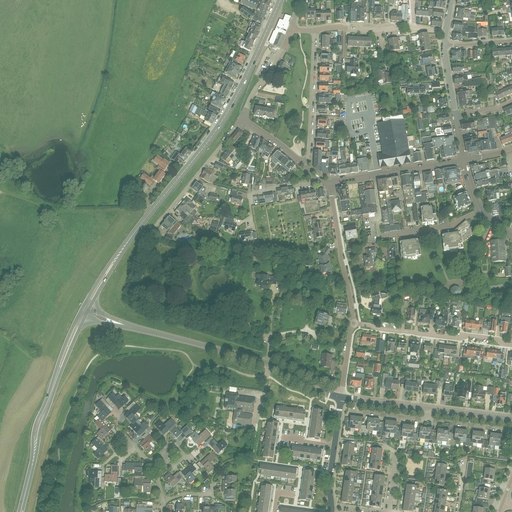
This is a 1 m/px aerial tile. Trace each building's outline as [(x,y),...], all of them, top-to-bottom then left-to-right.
[(258,15),(257,19),(258,21),(258,20),(261,22),(262,19),(264,19),(271,0),(256,0),(256,1),(253,0),(241,0),(240,4),(256,10),(255,13),(258,15)] [(358,3),(351,3),(350,22),(364,22),(364,13),(365,14),(365,0),(357,0),(358,0),(358,1),(358,3)] [(258,21),(257,19),(255,16),(243,8),(240,12),(251,20),(252,18),(256,23),(258,21)] [(430,16),(431,10),(428,9),(420,8),(416,8),(416,16),(428,17),(428,15),(430,16)] [(456,13),(474,16),(475,16),(475,14),(470,13),(470,12),(464,11),(464,9),(456,8),(456,13)] [(401,22),(402,20),(402,15),(401,13),(397,12),(397,11),(393,11),(391,13),(390,21),(401,22)] [(280,48),(290,24),(289,24),(291,17),(286,15),(285,15),(283,21),(279,20),(275,30),(270,43),(269,43),(271,44),(280,48)] [(432,19),(431,26),(440,27),(441,20),(432,19)] [(468,25),(462,24),(454,22),(453,29),(454,30),(454,32),(461,33),(472,33),(474,33),(477,33),(477,30),(474,29),(467,28),(468,25)] [(249,35),(257,39),(260,33),(259,32),(261,27),(255,24),(253,23),(251,29),(250,28),(247,33),(250,34),(249,35)] [(487,33),(487,30),(481,30),(481,24),(477,24),(478,37),(486,37),(485,33),(487,33)] [(453,41),(461,41),(461,34),(453,33),(453,41)] [(250,52),(257,39),(249,35),(248,38),(246,37),(245,39),(247,40),(245,43),(243,42),(240,46),(243,48),(250,52)] [(466,57),(466,53),(466,51),(460,51),(460,50),(452,51),(452,57),(451,58),(451,59),(452,60),(452,61),(461,60),(460,57),(461,56),(462,56),(462,57),(466,57)] [(472,58),(473,60),(477,60),(477,51),(468,51),(468,58),(472,58)] [(240,63),(242,64),(246,57),(236,52),(232,59),(240,63)] [(431,55),(422,56),(422,60),(419,60),(420,66),(431,66),(430,62),(433,62),(431,55)] [(357,65),(358,60),(351,60),(350,64),(347,64),(346,72),(350,72),(350,75),(357,75),(357,73),(358,73),(358,65),(357,65)] [(228,67),(238,73),(241,67),(231,61),(228,67)] [(286,65),(281,62),(276,72),(281,75),(284,70),(287,72),(290,67),(286,65)] [(328,73),(329,68),(332,69),(332,66),(329,66),(329,65),(325,65),(325,66),(320,65),(320,66),(319,66),(319,72),(320,72),(328,73)] [(459,66),(459,65),(452,66),(453,73),(460,72),(460,70),(462,69),(463,71),(464,70),(464,75),(474,74),(473,71),(468,71),(468,68),(465,69),(464,66),(459,66)] [(238,73),(228,67),(225,73),(236,78),(238,73)] [(433,76),(437,75),(437,74),(438,74),(438,71),(437,71),(436,68),(431,69),(431,68),(427,68),(428,77),(426,77),(427,81),(434,79),(433,76)] [(385,70),(378,71),(379,81),(380,81),(383,81),(383,82),(384,84),(391,83),(389,73),(386,74),(385,70)] [(215,83),(230,91),(234,83),(223,78),(223,77),(220,76),(216,83),(215,83)] [(468,80),(467,76),(464,76),(462,76),(454,78),(455,84),(462,83),(463,87),(475,86),(483,86),(482,83),(482,78),(468,80)] [(226,99),(230,91),(215,83),(212,89),(217,92),(216,94),(226,99)] [(419,84),(419,94),(426,94),(426,91),(428,91),(428,84),(421,84),(422,88),(419,88),(419,84)] [(407,95),(413,95),(413,88),(412,88),(411,88),(411,85),(400,85),(400,89),(407,89),(407,95)] [(502,91),(501,91),(500,89),(499,85),(496,86),(498,90),(499,92),(496,94),(499,100),(504,97),(502,91)] [(510,95),(507,88),(502,91),(504,97),(510,95)] [(214,98),(211,104),(221,109),(226,100),(213,93),(211,97),(214,98)] [(328,95),(326,95),(326,96),(319,95),(318,103),(330,103),(331,100),(332,100),(332,96),(328,95)] [(445,99),(441,100),(441,97),(434,98),(435,101),(436,100),(437,108),(440,107),(440,108),(446,107),(447,106),(447,104),(446,103),(445,99)] [(189,112),(194,114),(198,108),(192,105),(189,112)] [(268,119),(270,106),(266,105),(266,109),(263,109),(262,117),(268,119)] [(211,106),(209,109),(206,107),(205,110),(208,111),(208,112),(217,116),(220,110),(211,106)] [(270,106),(268,119),(274,120),(276,107),(270,106)] [(382,106),(383,115),(390,114),(390,112),(385,113),(384,106),(382,106)] [(511,114),(509,107),(503,110),(506,116),(511,114)] [(205,121),(212,125),(216,117),(198,108),(195,114),(199,115),(199,114),(206,118),(205,121)] [(421,114),(417,114),(416,114),(416,120),(418,130),(423,129),(422,123),(422,119),(427,119),(427,113),(421,114)] [(448,115),(441,116),(437,117),(438,122),(442,121),(443,123),(450,122),(448,115)] [(497,128),(495,117),(488,118),(482,119),(483,119),(484,130),(486,130),(487,130),(497,128)] [(326,119),(318,118),(317,118),(316,126),(319,126),(320,125),(326,126),(326,121),(328,121),(328,119),(326,119)] [(478,131),(484,130),(483,119),(461,122),(462,130),(477,128),(478,131)] [(387,167),(393,166),(400,165),(403,164),(411,163),(408,150),(403,120),(377,124),(383,154),(377,155),(380,168),(387,167)] [(431,137),(431,139),(440,137),(439,136),(452,134),(450,125),(446,126),(446,127),(443,128),(435,129),(436,132),(430,133),(431,137)] [(238,130),(230,140),(229,140),(234,144),(242,134),(238,130)] [(317,138),(326,139),(328,139),(328,135),(330,135),(330,132),(326,132),(326,131),(322,131),(322,132),(317,132),(316,132),(316,137),(317,138)] [(434,153),(431,139),(431,137),(426,137),(425,132),(424,133),(423,131),(421,131),(422,133),(421,133),(422,138),(422,142),(423,142),(423,145),(424,149),(426,161),(435,159),(434,158),(434,153)] [(488,141),(479,142),(478,142),(465,145),(467,153),(468,154),(482,151),(482,152),(498,149),(492,132),(487,133),(488,141)] [(476,141),(478,141),(478,138),(476,138),(475,134),(468,136),(468,137),(464,138),(465,143),(476,141)] [(257,147),(259,142),(259,141),(259,139),(254,136),(248,149),(257,153),(258,148),(257,147)] [(440,137),(431,139),(434,153),(439,153),(438,147),(441,147),(443,158),(455,156),(456,155),(454,144),(453,144),(453,142),(454,142),(453,137),(440,138),(440,137)] [(502,145),(508,143),(506,137),(500,139),(502,145)] [(259,148),(263,151),(265,152),(270,145),(260,139),(259,148)] [(316,148),(317,148),(317,149),(332,150),(332,149),(332,148),(329,148),(329,141),(317,141),(317,145),(315,145),(315,147),(316,148)] [(265,152),(263,151),(261,154),(261,156),(263,158),(264,156),(267,158),(274,148),(270,145),(265,152)] [(227,150),(235,156),(238,152),(231,146),(227,150)] [(185,161),(186,161),(192,153),(186,148),(181,155),(176,152),(171,159),(176,163),(179,159),(183,162),(185,161)] [(332,156),(338,157),(338,149),(332,149),(332,150),(317,149),(317,151),(314,151),(314,169),(321,173),(322,160),(322,154),(322,152),(330,152),(330,155),(330,156),(332,156)] [(357,161),(358,172),(361,171),(361,172),(368,171),(367,163),(366,159),(367,159),(365,149),(361,149),(362,156),(360,156),(361,160),(357,160),(357,161)] [(413,157),(414,163),(422,162),(420,153),(415,154),(414,149),(409,150),(411,157),(413,157)] [(224,154),(231,160),(235,156),(227,150),(224,154)] [(272,167),(274,163),(276,161),(282,154),(278,150),(273,154),(274,154),(270,158),(272,160),(271,162),(271,164),(272,164),(270,166),(272,167)] [(228,164),(231,160),(224,154),(220,158),(222,159),(219,162),(227,166),(229,166),(230,165),(228,164)] [(280,164),(286,157),(282,154),(276,161),(274,163),(272,167),(273,168),(278,163),(280,164)] [(350,160),(352,174),(358,173),(358,172),(357,161),(353,162),(352,155),(350,155),(350,160)] [(153,180),(159,184),(165,175),(163,173),(169,164),(157,156),(154,161),(160,166),(157,169),(160,171),(155,178),(152,176),(150,178),(144,174),(140,179),(149,186),(153,181),(153,180)] [(286,157),(280,164),(282,166),(279,168),(280,169),(277,172),(279,174),(282,170),(290,161),(286,157)] [(296,165),(290,161),(282,170),(279,174),(281,176),(284,172),(285,171),(288,174),(289,172),(290,173),(292,171),(291,170),(296,165)] [(483,164),(470,166),(473,175),(480,173),(480,172),(485,171),(485,168),(486,168),(485,164),(484,164),(483,164)] [(336,175),(337,166),(329,166),(329,174),(334,175),(336,175)] [(437,180),(442,179),(445,179),(446,184),(446,185),(460,183),(460,181),(459,176),(460,176),(460,173),(459,173),(459,171),(458,171),(457,169),(456,169),(455,168),(454,168),(436,171),(437,180)] [(209,179),(212,174),(213,175),(215,172),(209,169),(207,171),(206,170),(202,175),(200,178),(207,182),(209,179)] [(499,179),(497,169),(486,172),(485,171),(480,172),(480,173),(473,175),(475,184),(483,181),(488,180),(495,178),(496,178),(496,179),(499,179)] [(437,188),(436,185),(433,185),(431,172),(431,173),(431,172),(423,173),(425,184),(426,188),(429,187),(429,192),(435,191),(436,191),(436,190),(437,189),(437,188)] [(253,174),(250,173),(250,176),(243,174),(241,184),(248,185),(249,179),(252,180),(253,174)] [(417,182),(421,182),(419,174),(412,175),(413,182),(416,182),(417,182)] [(409,177),(409,175),(401,177),(404,198),(405,198),(405,200),(406,205),(412,204),(413,207),(412,207),(414,222),(418,221),(417,212),(416,203),(415,194),(414,190),(413,183),(412,183),(412,176),(409,177)] [(400,201),(391,203),(391,199),(394,198),(394,194),(393,191),(393,189),(398,189),(398,187),(400,187),(398,177),(384,179),(386,200),(388,214),(392,214),(392,212),(403,210),(402,202),(400,202),(400,201)] [(489,186),(497,184),(495,178),(488,180),(483,181),(475,184),(476,188),(489,185),(489,186)] [(383,200),(386,200),(384,179),(377,180),(379,196),(382,195),(383,200)] [(201,205),(203,201),(208,202),(209,200),(204,200),(205,199),(206,195),(200,191),(203,187),(197,182),(192,189),(198,193),(197,194),(193,199),(201,205)] [(374,190),(373,190),(372,185),(370,183),(366,184),(364,186),(358,187),(361,209),(362,215),(375,213),(374,204),(376,204),(374,190)] [(339,195),(340,201),(349,200),(349,197),(347,185),(337,187),(338,195),(339,195)] [(294,192),(293,187),(277,190),(278,195),(279,195),(280,202),(285,201),(285,197),(291,196),(290,193),(294,192)] [(496,202),(498,202),(500,202),(500,199),(499,199),(499,193),(499,192),(499,189),(486,190),(488,201),(496,200),(496,202)] [(323,203),(326,203),(323,190),(317,191),(318,199),(322,198),(323,203)] [(236,197),(237,193),(236,193),(231,191),(229,198),(232,199),(231,202),(241,205),(242,198),(236,197)] [(298,197),(298,198),(299,202),(301,209),(302,215),(305,214),(311,213),(319,212),(316,200),(315,191),(314,191),(313,191),(307,192),(301,194),(300,194),(301,196),(298,197)] [(273,198),(273,193),(264,194),(265,202),(273,201),(272,198),(273,198)] [(470,205),(470,204),(466,193),(453,198),(458,209),(470,205)] [(208,200),(209,200),(216,202),(218,196),(210,194),(208,200)] [(187,198),(180,207),(193,219),(196,222),(199,219),(194,216),(197,213),(193,210),(196,207),(191,203),(192,203),(187,198)] [(356,216),(362,215),(361,209),(355,210),(353,211),(351,211),(349,204),(350,204),(349,200),(340,201),(339,201),(341,213),(341,214),(343,215),(345,214),(346,212),(347,212),(347,215),(349,217),(353,216),(353,215),(356,215),(356,216)] [(506,202),(500,202),(498,202),(498,203),(490,203),(490,211),(491,213),(493,216),(496,216),(496,218),(499,220),(501,220),(501,211),(501,208),(503,208),(503,205),(506,205),(506,202)] [(422,223),(437,221),(436,214),(433,214),(432,206),(429,207),(429,206),(421,206),(422,215),(422,223)] [(193,219),(180,207),(174,213),(184,221),(182,223),(188,224),(193,219)] [(389,221),(387,208),(381,209),(383,222),(389,221)] [(174,235),(181,226),(168,216),(160,226),(165,229),(166,227),(169,230),(167,233),(165,238),(172,242),(173,238),(172,238),(174,235)] [(237,225),(233,224),(234,220),(231,220),(226,219),(226,218),(223,217),(221,225),(226,226),(225,229),(235,232),(237,225)] [(317,224),(317,219),(312,220),(313,225),(315,232),(313,232),(313,234),(313,239),(323,237),(322,227),(321,227),(320,223),(317,224)] [(444,251),(463,248),(462,241),(464,241),(475,233),(475,232),(474,233),(466,221),(454,230),(455,231),(455,233),(453,233),(453,232),(449,232),(450,234),(442,235),(443,243),(444,251)] [(345,229),(347,240),(353,239),(352,234),(356,234),(354,223),(348,225),(348,229),(345,229)] [(384,233),(400,230),(399,224),(394,225),(390,226),(383,227),(384,233)] [(251,234),(250,232),(240,233),(241,240),(252,238),(251,238),(253,237),(254,239),(257,239),(256,233),(253,233),(253,234),(251,234)] [(401,257),(420,254),(419,247),(418,239),(410,240),(410,238),(407,238),(407,240),(399,241),(400,250),(401,257)] [(492,262),(505,262),(504,240),(491,241),(492,262)] [(330,250),(327,248),(323,254),(318,255),(321,265),(320,265),(322,274),(327,272),(327,274),(332,273),(329,262),(328,262),(326,256),(330,250)] [(372,253),(375,253),(375,249),(366,250),(367,254),(368,257),(364,257),(366,268),(367,268),(367,269),(370,269),(370,268),(374,267),(372,253)] [(258,279),(258,280),(256,280),(256,284),(258,284),(257,286),(261,286),(261,287),(267,288),(268,283),(271,284),(276,285),(276,277),(272,276),(272,277),(268,276),(259,275),(257,275),(256,279),(258,279)] [(379,291),(382,299),(387,298),(388,292),(379,291)] [(377,306),(378,306),(379,299),(380,299),(379,292),(371,294),(373,302),(373,305),(376,305),(377,306)] [(337,305),(336,311),(335,311),(334,314),(341,315),(342,313),(346,314),(347,307),(346,307),(347,304),(337,303),(337,305)] [(381,306),(378,306),(377,306),(376,305),(373,305),(370,305),(370,308),(372,308),(372,314),(381,315),(381,309),(380,309),(381,306)] [(412,309),(408,309),(408,310),(407,313),(407,316),(408,316),(407,321),(408,321),(408,322),(410,322),(411,322),(414,322),(415,313),(416,313),(416,310),(412,309)] [(433,320),(434,311),(427,310),(426,316),(425,316),(424,324),(426,324),(427,324),(429,324),(430,320),(433,320)] [(330,317),(330,316),(319,313),(315,323),(326,327),(328,322),(331,323),(333,318),(330,317)] [(457,317),(454,317),(454,316),(450,316),(450,323),(452,323),(452,327),(458,328),(459,320),(456,319),(457,317)] [(465,328),(471,329),(472,321),(466,321),(467,316),(463,316),(462,324),(465,325),(465,328)] [(483,329),(488,330),(488,331),(495,332),(496,321),(497,318),(496,318),(495,317),(491,316),(491,317),(490,317),(489,320),(489,323),(484,323),(483,329)] [(506,333),(506,334),(508,324),(510,324),(510,318),(502,317),(501,323),(500,326),(501,326),(500,333),(503,333),(503,334),(505,334),(506,333)] [(472,321),(471,329),(478,330),(479,327),(482,327),(483,320),(479,319),(479,322),(472,321)] [(362,335),(362,338),(361,338),(360,344),(371,345),(371,340),(375,341),(376,337),(371,337),(372,336),(362,335)] [(394,347),(395,341),(392,340),(391,339),(389,339),(388,340),(387,347),(387,352),(390,353),(390,354),(394,354),(395,347),(394,347)] [(419,351),(420,343),(415,343),(414,342),(413,342),(412,342),(411,342),(410,353),(418,354),(418,351),(419,351)] [(421,346),(421,352),(423,353),(424,350),(428,351),(427,353),(431,354),(432,348),(431,348),(431,345),(424,344),(424,346),(421,346)] [(440,353),(444,354),(445,346),(439,346),(438,350),(435,350),(434,359),(439,360),(440,353)] [(457,348),(451,347),(450,357),(453,357),(452,362),(455,362),(456,359),(455,364),(458,364),(459,362),(459,359),(456,359),(456,358),(456,355),(457,348)] [(472,359),(474,348),(467,347),(466,353),(463,352),(463,356),(463,358),(468,359),(468,358),(472,359)] [(474,348),(472,359),(477,360),(477,357),(479,357),(479,358),(483,359),(484,355),(480,355),(481,349),(474,348)] [(486,358),(493,359),(494,351),(487,350),(486,356),(484,355),(483,359),(486,359),(486,358)] [(494,351),(493,359),(492,361),(497,362),(497,363),(498,364),(499,364),(500,364),(501,364),(502,363),(502,362),(503,361),(504,353),(501,353),(501,352),(494,351)] [(331,360),(332,355),(323,354),(321,367),(330,368),(331,363),(332,360),(331,360)] [(351,378),(350,386),(351,386),(351,387),(353,387),(354,386),(360,386),(361,379),(363,379),(364,375),(356,374),(356,378),(351,378)] [(387,389),(391,390),(392,381),(387,380),(388,374),(383,374),(382,383),(386,383),(385,388),(387,388),(387,389)] [(364,388),(372,389),(373,380),(371,380),(372,377),(367,376),(367,379),(365,379),(364,388)] [(404,384),(406,384),(405,391),(411,391),(412,384),(406,383),(406,380),(409,380),(409,377),(405,377),(405,379),(404,379),(404,384)] [(421,385),(422,379),(417,378),(416,384),(412,384),(411,391),(418,392),(419,385),(421,385)] [(431,386),(430,395),(434,395),(435,394),(436,394),(437,386),(438,386),(439,383),(443,384),(443,378),(441,378),(440,380),(436,380),(436,383),(435,382),(435,386),(431,386)] [(446,397),(451,398),(453,383),(449,383),(449,384),(445,384),(443,395),(446,396),(446,397)] [(470,392),(471,383),(467,383),(466,386),(458,385),(458,388),(457,388),(456,394),(457,394),(457,399),(461,399),(461,398),(465,398),(466,391),(470,392)] [(487,394),(493,395),(494,388),(488,387),(487,391),(482,391),(482,387),(475,386),(473,399),(476,399),(476,402),(480,402),(481,400),(484,400),(485,394),(487,394)] [(493,396),(492,401),(497,402),(496,405),(498,405),(498,406),(500,406),(500,405),(502,405),(502,403),(504,403),(505,397),(506,393),(504,393),(500,393),(500,396),(497,396),(498,389),(495,388),(494,395),(494,396),(493,396)] [(124,396),(122,398),(118,394),(116,397),(113,393),(106,400),(112,407),(115,405),(119,409),(128,401),(124,396)] [(227,394),(224,409),(235,410),(233,424),(251,427),(252,415),(242,413),(242,411),(253,413),(255,398),(239,396),(239,395),(227,394)] [(106,426),(108,424),(104,419),(111,412),(107,408),(109,406),(102,399),(95,405),(102,412),(97,416),(99,419),(106,426)] [(133,425),(135,423),(138,420),(137,420),(140,418),(136,413),(140,409),(134,402),(127,409),(129,411),(124,415),(133,425)] [(282,419),(283,408),(276,407),(276,411),(274,411),(273,418),(276,418),(276,417),(280,417),(280,419),(282,419)] [(283,408),(282,419),(284,420),(284,418),(289,419),(290,409),(283,408)] [(311,416),(322,418),(323,411),(319,410),(319,409),(312,408),(312,410),(313,410),(313,414),(311,414),(311,416)] [(290,409),(289,419),(293,419),(293,421),(295,421),(297,410),(290,409)] [(297,410),(295,421),(298,421),(298,420),(302,420),(301,422),(304,422),(306,412),(304,412),(304,411),(297,410)] [(322,418),(311,416),(311,418),(312,419),(312,423),(321,425),(322,418)] [(355,429),(356,417),(350,417),(350,424),(347,424),(346,431),(350,432),(351,428),(355,429)] [(356,417),(355,429),(359,430),(359,433),(363,433),(364,426),(361,426),(362,418),(356,417)] [(110,430),(106,426),(99,419),(95,423),(101,430),(96,434),(99,436),(101,439),(110,430)] [(176,428),(178,427),(171,419),(164,425),(160,421),(155,426),(164,435),(168,431),(170,433),(171,433),(176,428)] [(368,431),(372,431),(374,419),(368,419),(367,426),(364,426),(363,433),(368,434),(368,431)] [(376,435),(381,436),(382,428),(379,428),(379,420),(374,419),(372,431),(377,432),(376,435)] [(267,430),(278,431),(278,429),(277,429),(277,425),(279,425),(279,423),(269,421),(269,423),(268,423),(267,430)] [(390,433),(391,422),(386,421),(385,428),(382,428),(381,436),(385,436),(385,433),(390,433)] [(397,422),(391,422),(390,433),(394,434),(394,439),(398,440),(399,432),(396,432),(397,422)] [(144,432),(146,434),(149,431),(151,430),(144,423),(140,427),(135,423),(133,425),(131,427),(139,436),(144,432)] [(321,425),(312,423),(311,428),(309,428),(309,430),(320,432),(321,425)] [(403,437),(407,438),(408,426),(403,425),(402,432),(399,432),(398,440),(402,440),(403,437)] [(180,433),(176,428),(171,433),(179,442),(184,438),(186,440),(190,437),(193,433),(187,426),(180,433)] [(408,426),(407,438),(411,438),(411,441),(415,442),(416,434),(413,434),(414,426),(408,426)] [(420,439),(424,440),(426,428),(420,427),(419,435),(416,434),(415,442),(420,442),(420,439)] [(433,444),(434,436),(431,436),(432,428),(426,428),(424,440),(429,440),(429,443),(433,444)] [(437,444),(441,445),(443,430),(437,429),(437,437),(434,436),(433,444),(437,444)] [(454,439),(451,439),(450,446),(455,447),(455,441),(460,442),(461,430),(455,429),(454,439)] [(212,438),(212,437),(206,430),(199,437),(194,432),(193,433),(190,437),(198,446),(203,442),(205,444),(212,438)] [(278,431),(267,430),(266,437),(276,438),(276,434),(278,434),(278,431)] [(320,432),(309,430),(309,432),(310,432),(310,436),(308,436),(308,438),(318,440),(318,439),(319,439),(320,432)] [(443,430),(441,445),(442,445),(446,445),(450,446),(451,439),(448,438),(449,431),(443,430)] [(463,445),(468,446),(469,439),(466,438),(467,431),(461,430),(460,442),(464,442),(463,445)] [(146,434),(142,437),(144,440),(140,444),(148,453),(153,449),(149,444),(154,440),(149,435),(151,433),(149,431),(146,434)] [(469,439),(468,446),(472,446),(473,443),(477,444),(476,447),(477,447),(478,432),(473,431),(472,439),(469,439)] [(477,447),(485,448),(486,441),(484,440),(485,433),(478,432),(477,447)] [(494,446),(495,446),(496,434),(490,434),(489,441),(486,441),(485,448),(490,449),(494,449),(494,446)] [(502,435),(496,434),(495,446),(499,447),(498,450),(503,450),(504,443),(501,442),(502,435)] [(105,443),(101,439),(99,436),(92,443),(98,450),(93,454),(98,459),(107,450),(103,446),(105,443)] [(276,438),(266,437),(265,443),(276,445),(276,443),(275,443),(276,438)] [(218,444),(212,438),(205,444),(202,446),(205,449),(209,445),(217,454),(227,445),(223,440),(218,444)] [(276,445),(265,443),(264,450),(274,452),(274,447),(276,447),(276,445)] [(373,444),(372,454),(381,455),(382,450),(378,449),(378,445),(373,444)] [(299,458),(301,447),(299,446),(299,448),(295,447),(295,446),(292,445),(291,456),(292,456),(292,457),(299,458)] [(306,459),(307,449),(302,448),(303,447),(301,447),(299,458),(306,459)] [(313,460),(315,449),(313,448),(312,450),(307,449),(306,459),(313,460)] [(315,449),(313,460),(320,461),(321,456),(322,457),(323,450),(321,450),(321,451),(316,450),(316,449),(315,449)] [(274,452),(264,450),(263,457),(267,458),(267,459),(274,460),(274,458),(273,458),(274,452)] [(199,462),(197,464),(201,469),(204,467),(209,472),(214,468),(210,463),(217,457),(212,452),(200,463),(199,462)] [(437,464),(436,467),(433,467),(433,469),(436,469),(446,471),(447,465),(446,465),(447,462),(436,460),(435,464),(437,464)] [(135,470),(134,476),(141,476),(142,464),(125,463),(125,465),(122,464),(122,471),(125,471),(125,470),(135,470)] [(185,477),(188,480),(191,482),(191,483),(196,478),(191,474),(196,469),(197,471),(199,468),(195,463),(193,466),(192,465),(183,473),(182,473),(185,477)] [(267,476),(269,465),(267,464),(267,466),(262,466),(263,464),(260,463),(259,474),(260,474),(260,475),(267,476)] [(484,474),(494,475),(495,470),(490,469),(490,464),(485,464),(484,469),(485,469),(484,474)] [(269,465),(267,476),(274,477),(275,467),(270,467),(271,465),(269,465)] [(104,478),(104,481),(117,482),(117,485),(120,485),(120,479),(117,479),(118,466),(111,466),(111,475),(105,475),(104,478)] [(275,467),(274,477),(281,478),(283,467),(281,466),(280,468),(275,467)] [(283,467),(281,478),(288,479),(289,469),(284,469),(284,467),(283,467)] [(289,469),(288,479),(295,480),(295,476),(297,476),(298,469),(296,469),(295,470),(289,469)] [(302,477),(314,479),(315,472),(310,471),(310,470),(303,469),(303,471),(305,472),(304,476),(303,476),(302,477)] [(104,488),(104,481),(104,478),(101,478),(102,472),(89,471),(89,477),(95,478),(94,487),(104,488)] [(183,479),(185,477),(182,473),(183,473),(180,471),(173,477),(169,473),(164,477),(173,487),(182,478),(183,479)] [(482,479),(482,483),(485,484),(488,484),(488,480),(493,481),(494,475),(484,474),(484,479),(482,479)] [(144,477),(141,476),(134,476),(134,486),(143,486),(143,492),(150,493),(150,480),(144,480),(144,477)] [(222,481),(222,487),(228,487),(228,483),(236,483),(236,481),(237,481),(237,478),(236,478),(236,477),(225,476),(225,481),(222,481)] [(303,485),(313,486),(314,479),(302,477),(302,479),(304,480),(303,485)] [(479,493),(488,494),(489,489),(484,489),(485,484),(482,483),(479,483),(478,488),(479,488),(479,491),(476,490),(476,493),(479,493)] [(260,493),(272,495),(272,493),(270,493),(271,489),(272,489),(273,486),(262,485),(262,486),(261,486),(260,493)] [(300,491),(312,493),(313,486),(303,485),(302,490),(300,489),(300,491)] [(228,487),(222,487),(222,492),(225,492),(225,497),(235,497),(235,496),(236,496),(236,493),(235,493),(235,491),(228,490),(228,487)] [(312,493),(300,491),(300,493),(302,493),(301,498),(299,497),(299,500),(309,501),(309,500),(311,500),(312,493)] [(488,494),(479,493),(476,493),(475,492),(475,495),(478,496),(478,498),(477,498),(476,503),(479,503),(482,504),(482,499),(488,499),(488,494)] [(272,495),(260,493),(259,500),(269,501),(270,497),(271,497),(272,495)] [(269,501),(259,500),(258,507),(270,508),(270,507),(268,506),(269,501)] [(187,501),(181,501),(181,504),(177,504),(176,511),(182,511),(183,507),(187,507),(187,509),(190,509),(190,501),(187,501)] [(473,507),(472,511),(482,511),(483,508),(478,508),(479,503),(476,503),(473,502),(472,507),(473,507)] [(209,511),(210,507),(205,507),(205,504),(200,503),(199,510),(203,510),(203,511),(209,511)]
